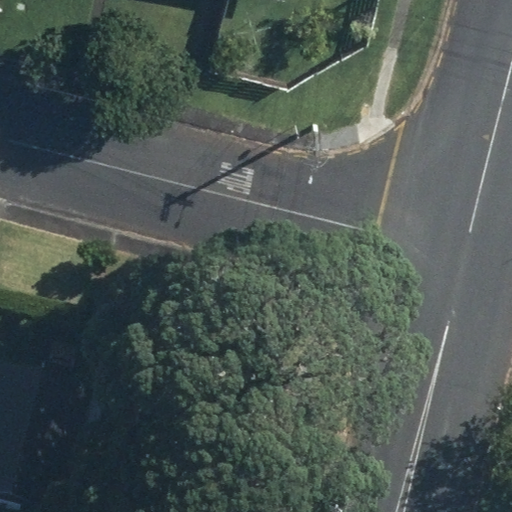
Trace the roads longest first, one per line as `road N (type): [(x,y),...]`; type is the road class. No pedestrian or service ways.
road 1 (residential): [(0,134),(467,256)]
road 2 (tertiary): [(400,511),(467,256)]
road 3 (tertiary): [(467,256),(511,73)]
